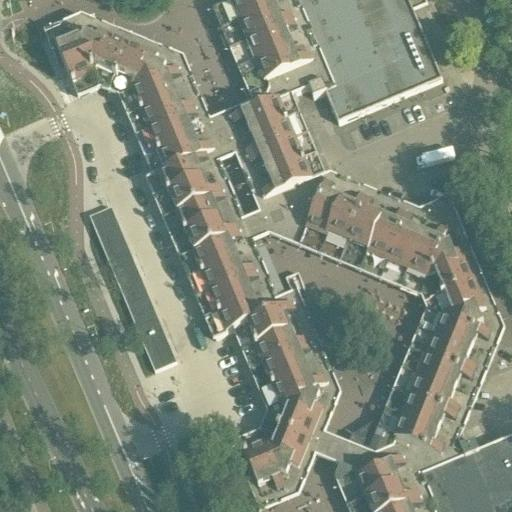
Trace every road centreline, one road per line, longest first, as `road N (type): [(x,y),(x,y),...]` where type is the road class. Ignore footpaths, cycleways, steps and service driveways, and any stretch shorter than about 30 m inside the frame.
road 1 (secondary): [(144,511),(0,169)]
road 2 (residential): [(459,0),(487,70),(471,134),(511,238)]
road 3 (secondary): [(0,314),(86,511)]
